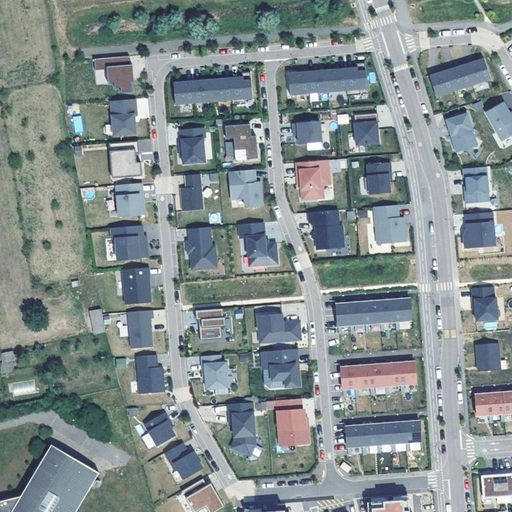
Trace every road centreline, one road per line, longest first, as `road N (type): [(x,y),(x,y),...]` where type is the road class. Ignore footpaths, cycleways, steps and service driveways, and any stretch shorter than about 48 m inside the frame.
road 1 (residential): [(331,489),(241,495),(177,376),(157,79),(169,64),(275,54)]
road 2 (residential): [(331,489),(317,309),(278,180),(269,73),(275,54)]
road 3 (residential): [(393,42),(441,197),(453,449)]
road 4 (residential): [(511,73),(483,38),(393,42)]
road 5 (residential): [(456,480),(331,489)]
